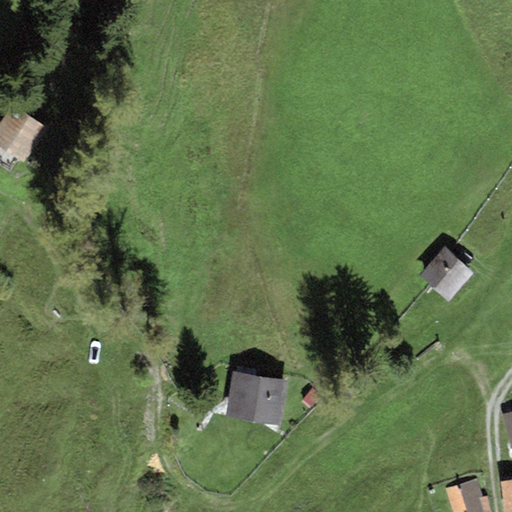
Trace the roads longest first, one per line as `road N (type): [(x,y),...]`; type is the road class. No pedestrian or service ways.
road 1 (track): [(495,398),(482,364),(459,338),(430,346),(253,474),(221,486),(188,475),(164,444),(146,346),(91,300),(15,190)]
road 2 (track): [(511,377),(495,398),(497,511)]
